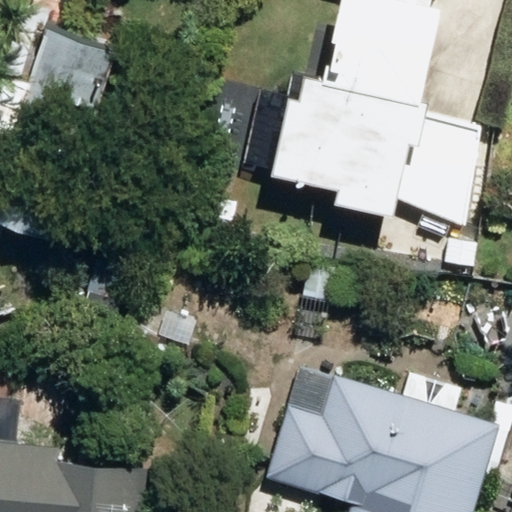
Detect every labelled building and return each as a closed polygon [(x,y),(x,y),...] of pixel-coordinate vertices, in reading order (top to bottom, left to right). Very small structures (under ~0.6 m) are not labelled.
[(324,200),(380,213),(397,142),(406,143),(414,108),(407,106),(429,9),(386,0),(331,0),(311,84),(297,81),(292,106),(280,103),(263,172),(327,187),(324,200)] [(0,225),(50,242),(115,52),(42,27),(22,86),(0,78),(0,225)] [(107,365),(145,385),(170,338),(183,344),(193,326),(166,312),(153,337),(128,324),(107,365)] [(469,511),(496,426),(451,413),(457,390),(407,374),(401,398),(329,377),(317,416),(285,405),(263,478),(349,504),(346,511),(469,511)] [(0,511),(141,511),(145,471),(53,462),(54,447),(15,445),(18,405),(0,403),(0,511)] [(275,511),(277,495),(236,491),(234,511),(275,511)]
